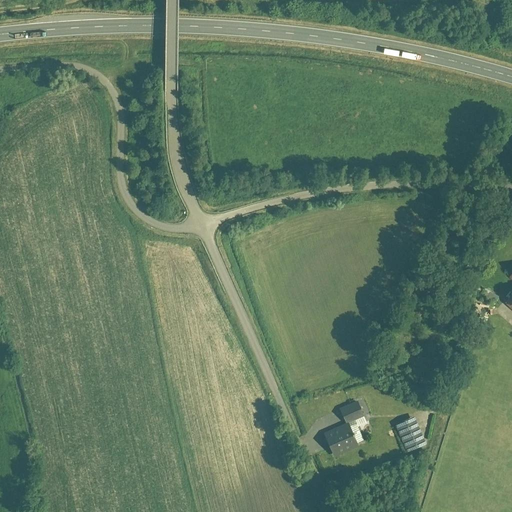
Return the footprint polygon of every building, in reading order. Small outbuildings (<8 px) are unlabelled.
[(511,291),(503,300),(511,309),(511,291)] [(358,402),(341,409),(347,422),(363,415),(358,402)] [(313,407),(319,419),(329,415),(324,403),(313,407)] [(413,416),(392,425),(405,454),(426,444),(413,416)] [(326,434),(335,454),(357,444),(356,443),(364,439),(356,422),(349,425),(349,424),(326,434)]
